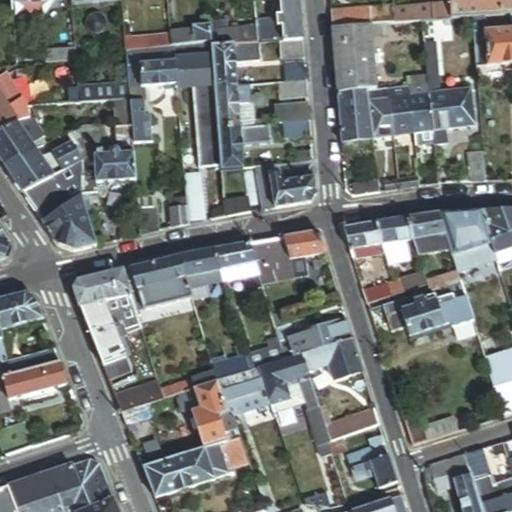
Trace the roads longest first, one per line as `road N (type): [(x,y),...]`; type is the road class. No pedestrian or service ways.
road 1 (residential): [(45,275),(330,217)]
road 2 (residential): [(330,217),(406,465)]
road 3 (residential): [(330,217),(317,0)]
road 4 (residential): [(330,217),(511,200)]
road 5 (residential): [(108,435),(45,275)]
